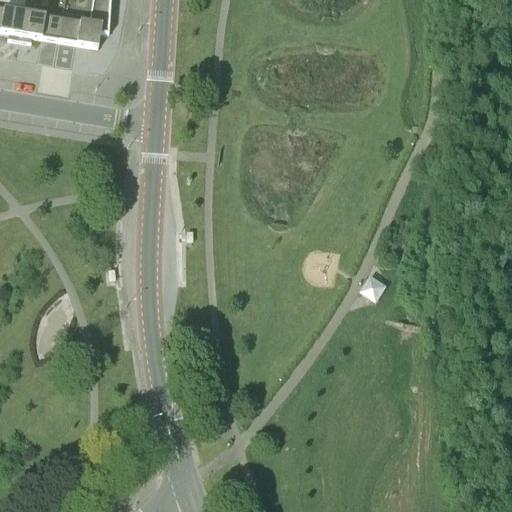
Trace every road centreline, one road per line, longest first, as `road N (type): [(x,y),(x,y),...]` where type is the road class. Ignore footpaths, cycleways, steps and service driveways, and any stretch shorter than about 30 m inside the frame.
road 1 (tertiary): [(185,485),(152,360),(155,125)]
road 2 (residential): [(155,125),(0,103)]
road 3 (tertiary): [(155,125),(164,0)]
